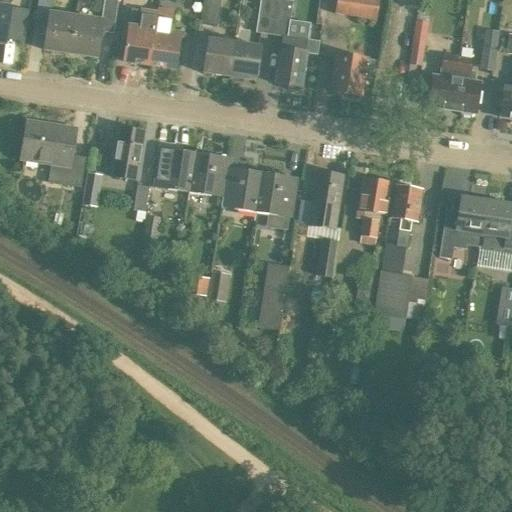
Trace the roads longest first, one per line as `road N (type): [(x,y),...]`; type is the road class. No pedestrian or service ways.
road 1 (residential): [(511,159),(0,81)]
road 2 (track): [(327,511),(105,345),(0,283)]
